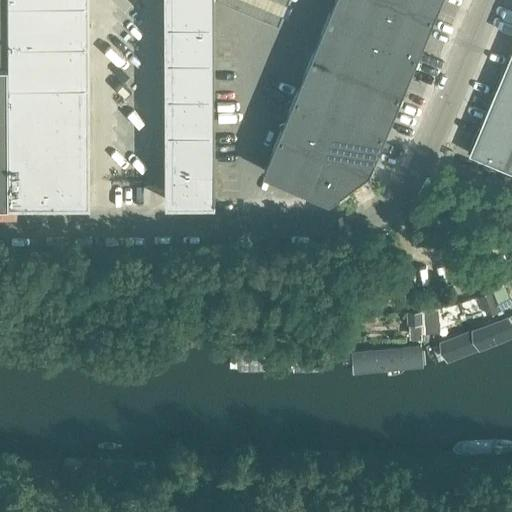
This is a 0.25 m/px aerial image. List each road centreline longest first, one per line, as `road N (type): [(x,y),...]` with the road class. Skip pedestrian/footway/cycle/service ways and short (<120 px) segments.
road 1 (unclassified): [(0,232),(348,238),(373,225),(410,147)]
road 2 (unknown): [(91,0),(95,234)]
road 3 (unknown): [(148,234),(146,0)]
road 4 (unclassified): [(410,147),(479,0)]
